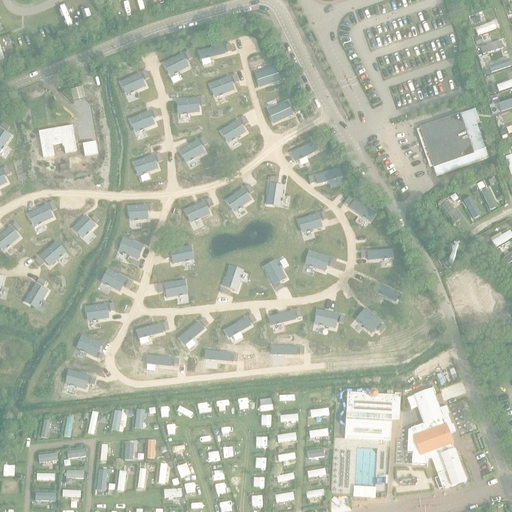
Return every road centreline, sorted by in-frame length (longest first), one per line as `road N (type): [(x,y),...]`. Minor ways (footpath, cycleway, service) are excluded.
road 1 (unclassified): [(511,483),(434,279),(267,0)]
road 2 (residential): [(0,92),(255,0)]
road 3 (unknown): [(29,511),(37,457),(56,449),(96,456),(92,511)]
